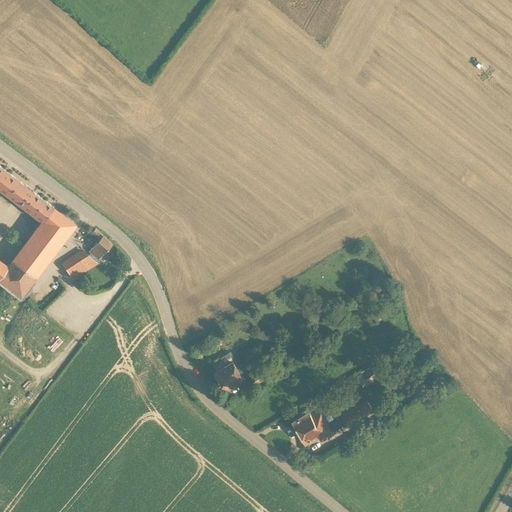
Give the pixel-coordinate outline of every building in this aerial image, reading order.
[(0,190),(2,192),(14,177),(14,176),(0,165),(0,280),(6,285),(0,292),(0,302),(6,307),(10,302),(11,303),(17,294),(20,296),(34,277),(21,267),(28,258),(18,249),(7,264),(0,259),(0,190)] [(22,208),(23,206),(34,192),(14,177),(2,192),(22,208)] [(34,277),(75,223),(34,192),(23,206),(22,208),(39,221),(18,249),(28,258),(21,267),(34,277)] [(90,235),(97,241),(103,233),(96,227),(90,235)] [(110,256),(115,249),(110,245),(112,244),(102,235),(88,251),(97,260),(104,252),(110,256)] [(85,255),(65,268),(69,274),(79,267),(80,269),(90,263),(85,255)] [(318,317),(324,313),(321,308),(315,311),(318,317)] [(263,343),(276,335),(284,330),(279,321),(258,334),(263,343)] [(290,337),(303,329),(299,321),(286,329),(290,337)] [(274,348),(281,344),(276,335),(263,343),(261,344),(266,351),(274,347),(274,348)] [(239,369),(233,359),(226,364),(223,360),(215,365),(217,370),(215,371),(221,380),(220,381),(239,369)] [(227,390),(245,379),(239,369),(220,381),(220,382),(221,384),(223,384),(227,390)] [(266,370),(256,376),(259,381),(269,376),(266,370)] [(385,408),(379,397),(369,403),(367,400),(341,415),(347,425),(373,411),(375,414),(385,408)] [(322,413),(317,406),(310,410),(310,411),(294,421),(295,423),(293,425),(294,427),(297,427),(301,433),(300,435),(301,439),(304,439),(306,442),(317,435),(321,442),(334,434),(330,427),(331,427),(322,412),(322,413)]
